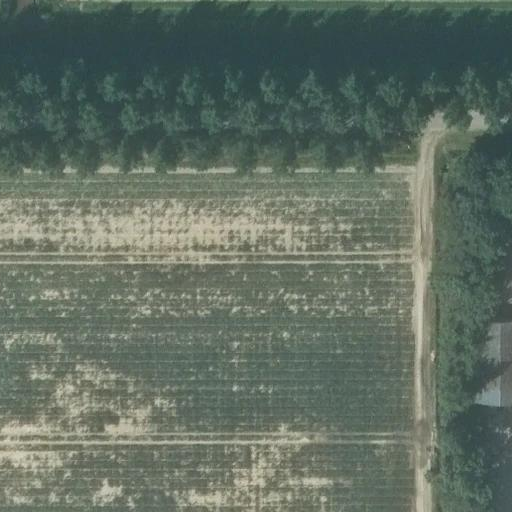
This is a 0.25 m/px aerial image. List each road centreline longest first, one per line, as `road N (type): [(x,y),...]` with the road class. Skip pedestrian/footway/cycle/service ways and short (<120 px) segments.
road 1 (unclassified): [(0,120),(511,120)]
road 2 (track): [(426,511),(422,120)]
